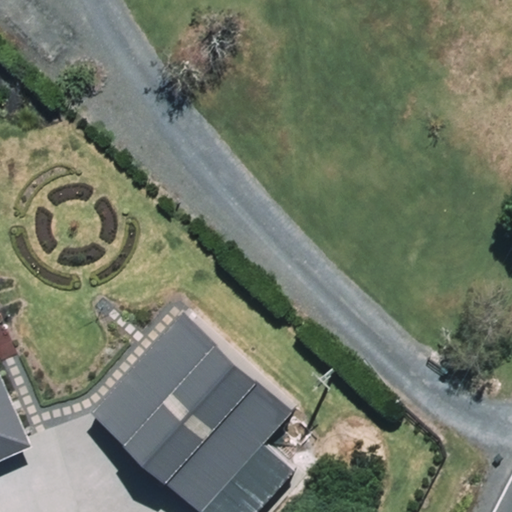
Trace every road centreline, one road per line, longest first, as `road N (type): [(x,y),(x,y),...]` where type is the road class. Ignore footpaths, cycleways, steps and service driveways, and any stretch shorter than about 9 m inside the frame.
road 1 (unknown): [(98,0),(181,112),(284,219),(511,427)]
road 2 (unknown): [(25,399),(90,478),(98,511)]
